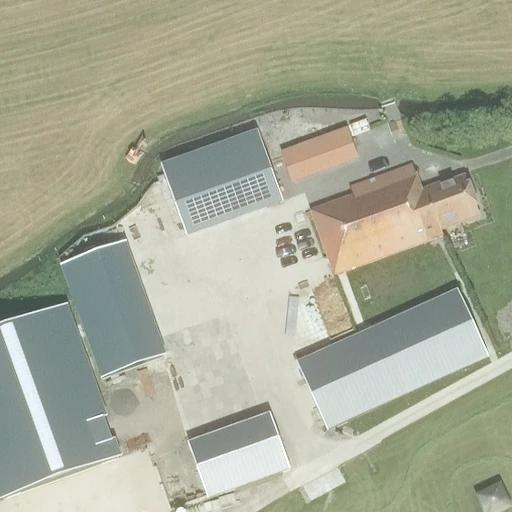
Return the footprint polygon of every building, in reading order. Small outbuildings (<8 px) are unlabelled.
[(360,146),(384,137),(379,124),(355,133),(360,146)] [(187,236),(282,202),(257,133),(162,167),(187,236)] [(359,165),(351,143),(333,149),(318,155),(326,177),(359,165)] [(441,230),(480,216),(466,178),(443,186),(443,185),(427,191),(426,189),(422,191),(413,166),(350,189),(353,197),(311,212),(335,277),(444,237),(441,230)] [(124,246),(60,270),(103,382),(167,357),(124,246)] [(299,368),(321,417),(325,426),(487,353),(460,295),(299,368)] [(118,460),(64,308),(0,331),(0,488),(4,500),(118,460)] [(275,426),(193,454),(209,499),(290,471),(275,426)] [(484,511),(511,511),(511,501),(504,485),(477,497),(484,511)]
